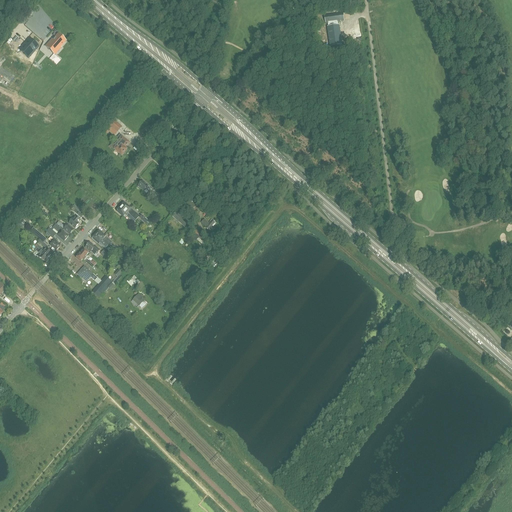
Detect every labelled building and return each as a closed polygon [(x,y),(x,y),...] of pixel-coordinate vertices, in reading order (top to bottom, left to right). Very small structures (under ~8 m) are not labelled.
[(339,12),(322,15),(323,23),(341,20),(339,12)] [(59,34),(47,47),(55,55),(67,42),(59,34)] [(28,58),(39,47),(29,38),(19,49),(28,58)] [(114,120),(109,125),(117,132),(122,127),(114,120)] [(128,147),(127,147),(130,143),(120,135),(117,138),(119,140),(116,143),(114,142),(110,146),(122,156),(127,150),(127,149),(128,147)] [(143,181),(138,186),(144,191),(146,188),(150,192),(153,190),(143,181)] [(159,193),(155,197),(162,203),(166,199),(159,193)] [(125,203),(124,204),(124,203),(122,205),(122,206),(121,207),(136,220),(140,216),(125,203)] [(193,208),(194,208),(193,207),(195,206),(195,205),(194,204),(195,204),(193,203),(192,203),(191,205),(189,203),(187,206),(185,205),(183,208),(188,213),(189,213),(193,208)] [(71,210),(81,218),(83,216),(80,213),(76,209),(73,207),(71,210)] [(134,222),(136,220),(121,207),(119,209),(119,208),(117,210),(118,211),(117,211),(123,217),(125,215),(134,222)] [(177,212),(176,212),(172,216),(185,227),(190,221),(183,215),(186,211),(181,207),(177,212)] [(69,223),(75,229),(76,228),(78,226),(79,224),(78,223),(81,220),(76,216),(73,219),(69,223)] [(205,220),(202,223),(206,227),(206,228),(209,231),(213,226),(213,227),(216,224),(213,220),(210,224),(205,220)] [(66,227),(60,223),(59,222),(57,224),(61,227),(70,235),(74,230),(68,225),(66,227)] [(69,236),(61,230),(56,225),(51,230),(50,229),(47,232),(53,237),(55,234),(57,234),(65,241),(69,236)] [(34,228),(31,231),(44,242),(47,240),(34,228)] [(209,242),(196,230),(193,233),(195,235),(192,238),(196,242),(199,238),(206,245),(209,242)] [(112,243),(105,237),(99,232),(96,235),(107,245),(109,246),(112,243)] [(105,247),(107,245),(96,235),(93,238),(99,244),(100,243),(105,247)] [(57,250),(61,245),(54,239),(51,242),(52,243),(51,245),(57,250)] [(90,252),(91,252),(94,255),(96,253),(97,254),(100,251),(95,247),(94,247),(89,243),(85,248),(90,252)] [(47,248),(47,249),(45,251),(43,249),(39,246),(38,248),(50,258),(52,256),(51,256),(53,254),(47,248)] [(38,248),(36,250),(41,255),(39,257),(45,262),(47,260),(48,261),(50,258),(38,248)] [(90,258),(87,255),(89,253),(84,249),(80,254),(88,261),(90,258)] [(88,261),(80,254),(76,258),(81,262),(83,260),(86,263),(87,262),(92,268),(94,266),(90,262),(88,261)] [(124,259),(126,261),(129,264),(133,260),(127,255),(124,259)] [(98,278),(93,274),(88,270),(86,272),(82,269),(77,275),(86,282),(88,280),(90,277),(95,281),(98,278)] [(119,275),(122,278),(124,275),(125,275),(119,269),(116,271),(116,272),(119,275)] [(192,282),(190,285),(190,286),(192,287),(191,288),(190,289),(193,292),(194,293),(195,292),(196,290),(195,290),(199,285),(198,284),(202,279),(200,277),(198,280),(197,281),(195,279),(192,282)] [(108,287),(111,284),(113,282),(108,278),(104,283),(108,287)] [(129,284),(132,287),(136,284),(134,280),(131,278),(127,282),(129,284)] [(99,284),(99,285),(105,290),(105,291),(108,288),(108,287),(104,283),(102,281),(99,284)] [(92,292),(98,298),(105,290),(99,285),(92,292)] [(145,300),(139,294),(133,300),(140,306),(145,300)] [(104,311),(96,303),(91,308),(99,317),(104,311)]
